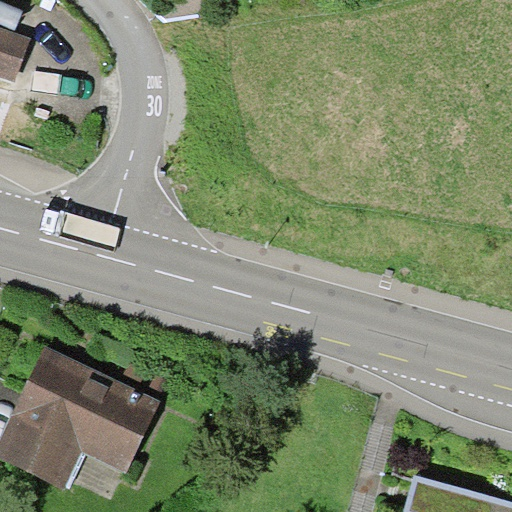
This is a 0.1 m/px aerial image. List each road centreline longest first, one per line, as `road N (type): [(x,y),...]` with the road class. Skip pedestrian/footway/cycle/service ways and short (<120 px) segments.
road 1 (secondary): [(123,258),(511,364)]
road 2 (residential): [(99,0),(117,17),(144,90),(145,152),(123,258)]
road 3 (secondary): [(0,223),(123,258)]
